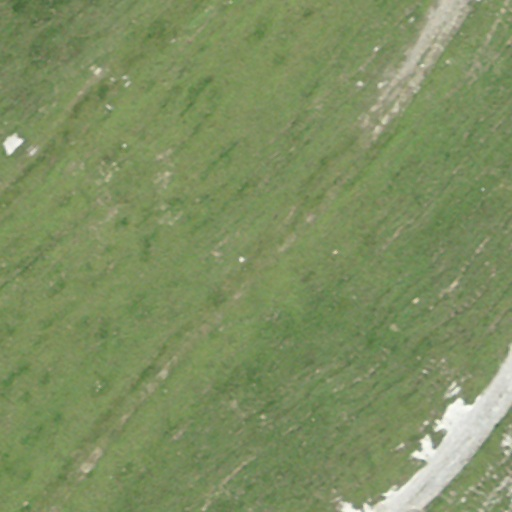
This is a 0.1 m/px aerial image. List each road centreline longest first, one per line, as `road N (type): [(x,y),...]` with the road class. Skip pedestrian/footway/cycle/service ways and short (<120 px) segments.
road 1 (track): [(37,511),(88,440),(397,94),(442,0)]
road 2 (track): [(397,511),(511,374)]
